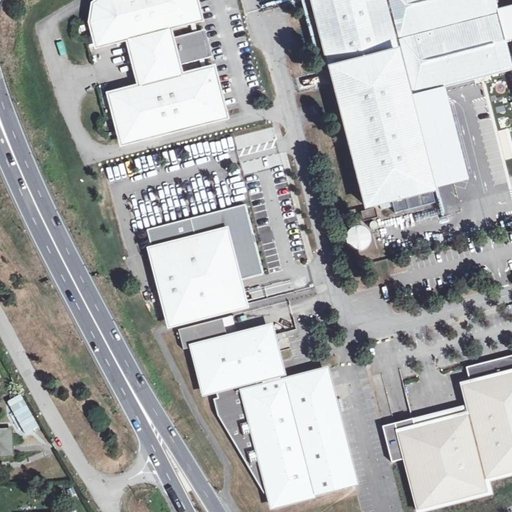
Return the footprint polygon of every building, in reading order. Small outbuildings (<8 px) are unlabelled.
[(171,38),(168,27),(200,18),(195,0),(103,0),(96,6),(92,23),(95,36),(98,46),(129,38),(141,87),(111,95),(116,117),(123,143),(225,116),(223,108),(212,68),(180,76),(178,65),(210,57),(203,29),(171,38)] [(311,0),(366,206),(391,200),(395,214),(436,203),(409,97),(382,0),(311,0)] [(505,42),(498,13),(494,0),(382,0),(409,97),(511,71),(505,42)] [(511,9),(498,13),(505,42),(511,40),(511,70),(511,71),(511,9)] [(309,107),(312,121),(318,119),(315,105),(309,107)] [(152,250),(171,322),(244,304),(238,280),(263,273),(255,243),(253,235),(245,204),(190,218),(196,239),(152,250)] [(375,208),(360,212),(363,222),(377,218),(375,208)] [(196,239),(190,218),(146,229),(152,250),(196,239)] [(361,227),(357,226),(349,229),(347,231),(346,234),(345,237),(344,240),(346,245),(348,249),(351,251),(356,252),(360,252),(365,249),(368,246),(370,241),(370,235),(367,231),(364,228),(361,227)] [(209,398),(214,415),(265,491),(270,493),(274,506),(356,485),(327,370),(281,381),(279,374),(283,373),(273,335),(270,324),(227,335),(223,318),(179,329),(183,350),(188,349),(200,392),(211,389),(214,397),(209,398)] [(469,413),(486,478),(511,470),(511,353),(466,365),(470,381),(466,389),(467,394),(469,413)] [(20,394),(6,402),(24,434),(38,426),(20,394)] [(336,400),(339,412),(346,411),(343,398),(336,400)] [(486,478),(469,413),(416,427),(413,417),(383,425),(392,461),(404,458),(417,509),(489,490),(486,478)] [(11,430),(0,430),(0,455),(12,455),(11,430)]
